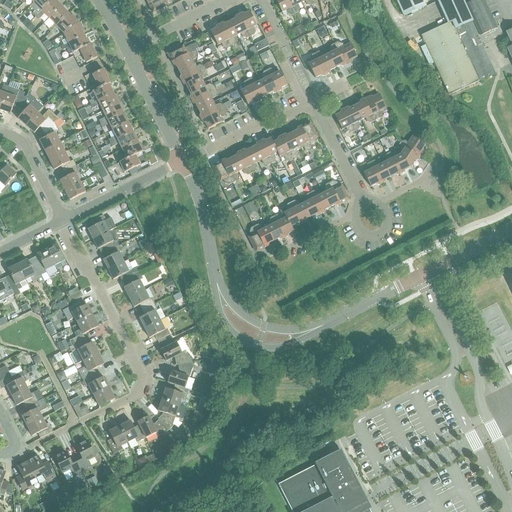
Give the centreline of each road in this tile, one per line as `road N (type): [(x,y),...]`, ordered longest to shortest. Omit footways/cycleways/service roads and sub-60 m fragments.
road 1 (residential): [(76,424),(138,392),(143,375),(60,218)]
road 2 (residential): [(416,277),(451,345),(450,394),(509,511)]
road 3 (residential): [(511,481),(479,400),(476,364),(427,271)]
road 4 (residential): [(215,271),(222,316),(249,343),(287,344),(323,325)]
road 5 (residential): [(60,218),(184,162)]
road 6 (residential): [(323,325),(285,330),(252,321),(228,299),(215,271)]
road 7 (residential): [(184,162),(307,105)]
road 8 (residential): [(184,162),(127,49)]
